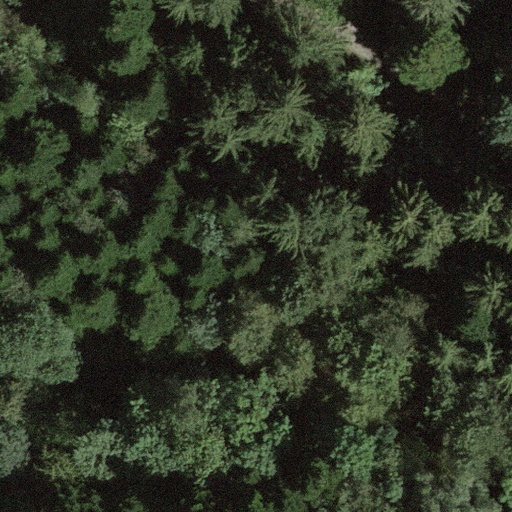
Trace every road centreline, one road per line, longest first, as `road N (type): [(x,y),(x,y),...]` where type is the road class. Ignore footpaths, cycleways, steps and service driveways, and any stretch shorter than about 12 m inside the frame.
road 1 (track): [(511,409),(0,383)]
road 2 (track): [(328,0),(511,107)]
